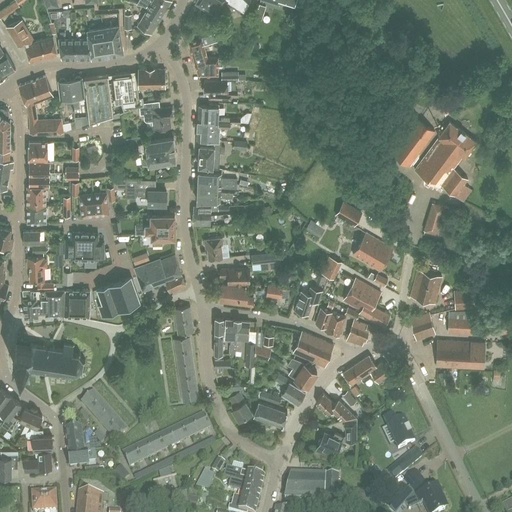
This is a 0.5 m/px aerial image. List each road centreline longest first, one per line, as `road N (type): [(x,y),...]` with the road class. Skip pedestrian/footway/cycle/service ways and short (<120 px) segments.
road 1 (track): [(413,246),(415,228),(389,193),(380,156),(409,58),(352,0)]
road 2 (residential): [(198,292),(184,222),(186,106),(158,44)]
road 3 (residential): [(485,511),(416,373),(387,347)]
road 4 (residential): [(278,462),(241,441),(223,416),(206,365),(202,308)]
road 5 (residential): [(349,354),(337,341),(277,318),(202,308)]
road 6 (residential): [(93,168),(111,167),(108,132),(19,136)]
road 7 (residential): [(27,72),(128,62),(158,44)]
road 8 (residential): [(278,462),(314,387),(349,354)]
